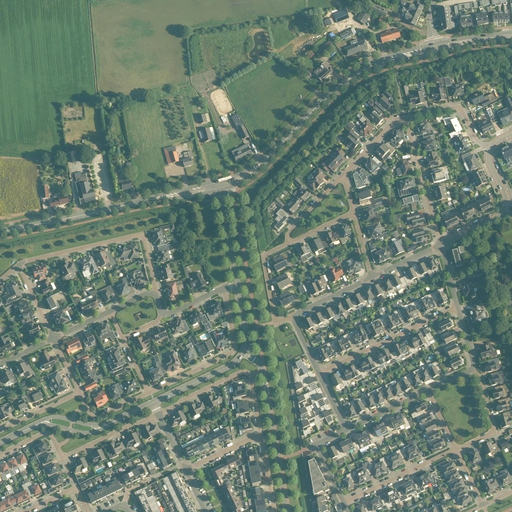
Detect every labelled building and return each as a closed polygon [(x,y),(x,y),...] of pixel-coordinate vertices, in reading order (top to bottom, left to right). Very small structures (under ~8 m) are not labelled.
[(404,8),(406,9),(413,12),(412,14),(419,17),(424,8),(423,7),(424,3),(419,1),(417,5),(416,4),(415,6),(411,4),(410,6),(409,5),(402,2),(402,0),(401,3),(403,8),(404,8)] [(385,17),(388,11),(373,5),(371,10),(385,17)] [(440,8),(441,16),(450,15),(449,7),(440,8)] [(413,12),(406,9),(405,12),(407,13),(405,18),(404,19),(406,19),(405,21),(408,22),(408,23),(415,26),(419,17),(412,14),(413,12)] [(346,10),(334,15),(337,23),(350,18),(346,10)] [(363,11),(357,19),(364,24),(370,16),(363,11)] [(486,11),(480,13),(483,24),(489,23),(486,11)] [(480,14),(473,15),(474,21),(476,20),(478,26),(483,24),(480,13),(480,14)] [(451,22),(450,15),(441,16),(442,23),(451,22)] [(323,24),(327,30),(334,25),(331,20),(323,24)] [(451,22),(442,23),(443,31),(452,30),(451,25),(455,25),(454,22),(451,22)] [(380,36),(382,43),(401,37),(398,30),(391,32),(391,31),(385,33),(385,34),(380,36)] [(352,46),(344,49),(347,56),(367,48),(364,41),(359,43),(357,40),(350,42),(352,46)] [(328,41),(316,51),(320,56),(332,46),(328,41)] [(333,72),(325,62),(319,67),(322,70),(316,75),(322,82),(333,72)] [(415,93),(415,94),(415,96),(410,97),(411,103),(417,102),(417,104),(425,103),(423,97),(428,96),(426,88),(425,82),(421,83),(422,89),(422,92),(415,93)] [(297,84),(286,96),(293,102),(304,90),(297,84)] [(466,94),(464,86),(463,84),(451,87),(453,97),(460,95),(461,96),(464,95),(466,94)] [(438,99),(438,100),(438,101),(445,100),(443,89),(436,90),(436,93),(432,94),(433,100),(438,99)] [(378,100),(375,103),(377,105),(383,111),(385,109),(385,110),(387,111),(387,110),(393,105),(391,103),(393,101),(392,100),(392,99),(390,98),(392,96),(386,91),(383,94),(385,96),(384,97),(380,102),(378,100)] [(472,99),(471,100),(472,104),(473,103),(474,105),(481,102),(482,103),(481,104),(483,107),(490,104),(490,103),(491,103),(496,100),(493,94),(486,97),(484,98),(481,92),(471,97),(472,99)] [(238,99),(233,102),(238,112),(243,110),(238,99)] [(281,101),(273,110),(279,116),(287,107),(281,101)] [(383,119),(380,116),(383,114),(383,113),(376,107),(371,111),(373,113),(370,117),(378,125),(383,119)] [(491,108),(486,110),(491,120),(493,125),(498,122),(495,118),(491,108)] [(508,123),(507,122),(511,120),(511,116),(509,111),(499,116),(503,126),(508,123)] [(201,124),(204,123),(210,121),(208,114),(199,116),(201,124)] [(239,117),(232,120),(237,129),(239,128),(243,136),(244,139),(249,137),(249,136),(244,126),(239,117)] [(371,125),(371,124),(363,117),(360,120),(364,124),(361,127),(361,126),(360,126),(357,128),(358,129),(358,130),(365,137),(374,128),(371,125)] [(450,117),(443,119),(444,120),(444,122),(445,122),(446,125),(452,124),(456,131),(449,134),(450,135),(451,138),(451,139),(461,134),(460,131),(462,130),(456,119),(455,120),(454,118),(450,118),(450,117)] [(257,137),(270,130),(267,124),(266,124),(267,124),(262,127),(260,124),(254,127),(250,119),(245,122),(244,121),(244,122),(250,132),(253,130),(257,137)] [(490,120),(480,124),(484,133),(494,129),(490,120)] [(429,130),(427,123),(422,124),(421,123),(418,124),(418,125),(417,125),(418,129),(419,129),(420,132),(419,132),(420,136),(423,135),(424,138),(431,136),(434,135),(433,129),(429,130)] [(212,128),(206,129),(202,130),(203,131),(199,132),(201,139),(205,138),(206,142),(215,139),(212,128)] [(405,140),(403,130),(402,129),(402,130),(401,130),(400,130),(398,132),(397,131),(394,133),(393,133),(390,136),(391,137),(389,139),(391,142),(397,148),(400,145),(398,143),(401,139),(404,141),(405,140)] [(352,131),(348,135),(348,136),(349,137),(348,138),(345,141),(348,144),(348,145),(348,146),(349,147),(350,147),(351,147),(354,149),(359,143),(358,142),(360,139),(359,137),(352,131)] [(470,149),(465,138),(463,138),(461,135),(455,138),(456,142),(458,145),(457,145),(457,146),(458,150),(459,150),(460,150),(461,153),(470,149)] [(424,138),(425,143),(422,144),(423,147),(422,147),(423,151),(424,151),(424,152),(428,151),(428,152),(431,151),(431,150),(436,149),(434,140),(433,141),(431,136),(424,138)] [(241,151),(234,155),(235,157),(237,161),(252,154),(250,149),(249,147),(247,144),(240,148),(241,151)] [(375,152),(376,152),(376,153),(384,160),(386,158),(385,156),(387,153),(390,156),(395,150),(389,144),(386,147),(384,144),(379,149),(379,148),(375,152)] [(77,152),(76,152),(75,145),(66,147),(67,154),(71,153),(73,163),(79,162),(77,152)] [(164,149),(167,160),(168,165),(179,162),(175,146),(164,149)] [(509,164),(511,162),(511,161),(511,160),(511,147),(511,148),(510,146),(509,146),(508,146),(509,147),(508,147),(507,147),(506,148),(506,147),(501,149),(501,150),(505,160),(506,159),(509,164)] [(344,153),(339,148),(333,154),(335,156),(332,159),(340,166),(343,163),(345,162),(345,161),(345,160),(341,156),(344,153)] [(189,159),(185,160),(183,161),(185,168),(193,165),(192,159),(193,158),(191,151),(186,152),(187,156),(188,156),(189,159)] [(429,159),(426,160),(429,168),(432,167),(433,167),(434,167),(435,166),(439,165),(438,161),(439,161),(439,160),(439,158),(438,157),(437,158),(435,152),(428,154),(429,159)] [(476,161),(475,159),(476,158),(475,158),(474,155),(472,156),(470,152),(461,156),(465,164),(467,163),(470,171),(479,167),(477,161),(476,161)] [(371,159),(369,161),(368,161),(364,164),(366,166),(365,166),(366,167),(367,167),(367,168),(373,174),(377,170),(375,168),(377,166),(378,166),(381,163),(375,157),(372,160),(371,159)] [(146,164),(143,165),(144,170),(143,170),(145,176),(159,172),(158,166),(157,167),(155,161),(152,162),(151,159),(145,161),(146,164)] [(340,166),(332,159),(329,162),(327,160),(321,166),(327,172),(330,168),(334,172),(335,171),(335,172),(337,170),(337,169),(340,166)] [(403,176),(411,173),(410,169),(409,167),(409,166),(408,162),(406,162),(405,159),(400,161),(400,164),(401,168),(397,169),(397,170),(398,176),(399,176),(403,175),(403,176)] [(448,173),(447,166),(432,170),(432,171),(434,174),(431,175),(432,175),(434,183),(446,180),(444,174),(448,173)] [(310,181),(307,184),(314,191),(317,188),(318,189),(319,187),(319,188),(320,188),(321,188),(321,187),(322,187),(322,186),(322,185),(321,185),(324,182),(321,180),(325,175),(319,169),(313,175),(314,176),(314,178),(311,181),(310,181)] [(366,186),(363,182),(367,178),(367,179),(370,176),(363,169),(360,172),(361,173),(359,176),(358,173),(353,176),(355,180),(354,181),(355,182),(357,189),(366,186)] [(471,174),(469,175),(470,178),(471,180),(474,179),(475,182),(484,177),(482,172),(479,173),(478,171),(471,174)] [(487,183),(484,177),(475,182),(477,185),(475,186),(477,191),(479,190),(485,187),(484,184),(487,183)] [(304,185),(296,178),(293,181),(301,188),(304,185)] [(79,182),(75,183),(79,200),(80,205),(85,204),(96,202),(94,197),(90,179),(84,181),(79,182)] [(409,180),(409,181),(400,183),(402,189),(402,190),(399,191),(400,197),(406,195),(408,194),(408,195),(414,193),(413,190),(412,190),(411,188),(415,187),(414,182),(414,179),(409,180)] [(126,180),(118,182),(117,182),(118,187),(121,186),(122,190),(130,188),(129,181),(127,182),(126,180)] [(435,190),(436,195),(446,193),(445,190),(447,189),(446,183),(437,186),(438,189),(435,190)] [(303,200),(304,202),(305,202),(306,202),(308,200),(311,196),(305,191),(304,190),(300,194),(298,192),(297,191),(293,195),(298,199),(301,202),(303,200)] [(368,199),(370,198),(372,198),(370,191),(366,192),(366,191),(361,192),(361,194),(358,194),(359,195),(359,194),(360,197),(359,197),(359,196),(360,200),(361,205),(369,202),(368,199)] [(442,203),(449,201),(446,193),(436,195),(438,201),(441,200),(442,203)] [(50,207),(53,207),(60,205),(69,203),(67,198),(67,196),(58,197),(57,195),(53,196),(54,201),(49,202),(50,207)] [(418,202),(417,196),(401,200),(402,206),(411,204),(412,208),(413,211),(418,209),(416,202),(418,202)] [(496,202),(493,196),(488,198),(488,196),(485,197),(486,199),(483,200),(488,209),(493,207),(492,204),(496,202)] [(274,202),(277,204),(281,209),(284,205),(280,201),(277,198),(274,202)] [(298,199),(295,201),(294,200),(292,203),(291,202),(286,207),(294,215),(299,209),(298,208),(300,206),(299,205),(301,202),(298,199)] [(480,199),(474,202),(477,210),(481,208),(482,212),(488,209),(483,200),(481,201),(480,199)] [(469,207),(466,208),(471,218),(476,215),(474,211),(477,210),(474,202),(468,205),(469,207)] [(367,221),(375,219),(379,218),(377,212),(373,213),(372,210),(376,209),(376,208),(379,207),(378,204),(367,207),(368,210),(364,211),(365,215),(366,217),(365,217),(366,218),(367,221)] [(465,220),(471,218),(466,208),(458,212),(460,218),(463,217),(465,220)] [(275,227),(278,230),(278,231),(285,224),(283,223),(290,216),(281,209),(276,214),(279,217),(276,220),(279,223),(274,227),(275,227)] [(452,215),(449,217),(453,226),(459,223),(457,220),(460,218),(458,212),(457,210),(451,213),(452,215)] [(423,215),(419,216),(418,213),(407,216),(408,222),(412,221),(414,226),(425,223),(423,215)] [(448,228),(453,226),(449,217),(446,218),(445,216),(440,219),(442,227),(446,225),(448,228)] [(370,227),(367,227),(368,231),(369,230),(370,234),(371,238),(381,235),(380,232),(379,232),(378,229),(379,229),(378,224),(373,225),(374,226),(370,227)] [(342,235),(339,237),(343,245),(346,243),(346,242),(348,241),(346,238),(351,235),(349,231),(350,231),(350,230),(349,226),(347,227),(347,226),(339,229),(342,235)] [(428,231),(423,233),(423,230),(423,229),(412,232),(414,238),(417,238),(418,243),(430,239),(428,231)] [(152,232),(153,237),(154,243),(156,243),(157,247),(164,245),(162,235),(163,235),(164,234),(164,233),(164,232),(163,232),(162,231),(161,231),(161,230),(152,232)] [(336,233),(333,234),(332,233),(325,236),(331,249),(335,247),(333,243),(336,242),(339,240),(336,233)] [(393,244),(390,245),(394,254),(395,256),(404,252),(402,247),(401,247),(400,246),(401,245),(399,241),(397,237),(395,238),(391,240),(393,244)] [(324,248),(320,239),(314,241),(315,242),(311,244),(315,253),(320,250),(322,253),(329,250),(327,246),(324,248)] [(159,258),(160,262),(162,262),(162,263),(165,262),(165,261),(167,261),(168,261),(170,260),(168,251),(179,249),(178,242),(173,243),(174,244),(158,248),(159,252),(158,253),(158,257),(159,257),(159,258)] [(475,251),(473,244),(458,248),(459,251),(458,251),(459,255),(475,251)] [(131,247),(122,249),(118,250),(120,258),(129,256),(130,260),(139,258),(136,245),(130,246),(131,247)] [(308,259),(314,256),(309,246),(309,247),(306,248),(305,246),(304,247),(304,246),(302,247),(301,246),(302,248),(298,250),(301,257),(306,255),(308,260),(308,259)] [(376,249),(371,251),(374,263),(378,261),(380,263),(383,261),(384,262),(386,261),(386,260),(390,258),(386,249),(378,253),(376,249)] [(457,250),(452,251),(457,267),(462,265),(459,255),(458,251),(457,250)] [(104,252),(101,254),(95,256),(100,267),(105,264),(107,265),(108,268),(110,267),(111,267),(111,266),(115,264),(110,253),(106,255),(104,252)] [(281,269),(285,267),(289,265),(287,261),(286,261),(283,256),(280,258),(274,261),(276,266),(274,267),(277,272),(282,270),(281,269)] [(348,276),(354,273),(355,274),(361,271),(357,264),(360,262),(359,256),(352,260),(353,262),(345,267),(346,269),(345,270),(348,276)] [(88,257),(82,260),(77,262),(82,273),(90,269),(92,275),(99,272),(92,257),(88,259),(88,257)] [(430,267),(426,269),(428,273),(429,276),(435,273),(434,270),(438,268),(437,266),(436,262),(435,262),(433,259),(431,260),(431,259),(427,261),(430,267)] [(67,262),(63,263),(63,264),(59,266),(60,269),(61,269),(63,274),(62,274),(65,278),(66,279),(67,280),(68,279),(69,278),(69,276),(73,274),(72,273),(77,271),(73,263),(68,265),(67,262)] [(420,270),(415,272),(414,272),(417,278),(418,281),(425,277),(424,275),(428,273),(426,269),(423,263),(419,265),(420,265),(418,266),(420,270)] [(164,270),(161,271),(162,275),(162,274),(163,277),(162,277),(163,281),(172,279),(172,278),(173,278),(173,277),(173,275),(172,274),(171,270),(170,265),(163,266),(164,270)] [(46,271),(46,270),(45,266),(43,267),(41,267),(40,267),(39,267),(38,267),(38,268),(33,269),(35,278),(37,277),(39,282),(46,278),(44,275),(44,272),(46,271)] [(328,273),(333,283),(340,279),(339,276),(340,275),(343,274),(341,268),(336,270),(336,269),(335,269),(334,268),(333,267),(331,267),(329,268),(328,269),(328,271),(329,272),(328,273)] [(417,278),(414,272),(415,272),(412,268),(409,270),(407,271),(409,275),(404,277),(408,286),(414,283),(413,280),(417,278)] [(138,287),(140,286),(145,284),(144,282),(145,282),(144,280),(144,279),(141,274),(136,276),(134,272),(128,275),(128,276),(127,276),(131,286),(133,286),(133,287),(138,285),(138,287)] [(198,289),(206,285),(202,277),(200,273),(196,275),(196,276),(193,277),(193,278),(188,280),(192,288),(195,287),(195,286),(197,285),(198,289)] [(285,287),(288,285),(292,283),(290,279),(289,279),(286,274),(277,279),(279,284),(277,285),(280,290),(285,288),(285,287)] [(392,279),(394,284),(396,288),(398,291),(399,292),(402,289),(402,288),(408,286),(404,277),(399,280),(397,275),(393,277),(393,278),(392,279)] [(317,279),(314,280),(315,283),(316,286),(320,292),(321,292),(322,292),(323,291),(325,290),(323,286),(326,284),(327,284),(326,282),(323,276),(320,277),(319,278),(317,279)] [(126,278),(122,280),(123,282),(122,282),(122,283),(122,285),(120,286),(119,286),(117,286),(116,288),(117,290),(119,290),(119,291),(120,294),(121,295),(122,295),(123,296),(125,295),(125,294),(129,292),(126,285),(129,284),(126,278)] [(466,296),(471,295),(471,297),(472,297),(472,298),(477,297),(475,292),(474,292),(473,288),(480,286),(478,278),(467,281),(467,283),(462,284),(463,287),(463,290),(464,290),(466,296)] [(49,284),(47,279),(41,282),(43,287),(41,288),(44,295),(53,290),(50,284),(49,284)] [(308,283),(305,285),(307,290),(308,291),(308,292),(309,293),(309,292),(312,291),(314,295),(316,294),(317,294),(319,294),(319,293),(320,292),(316,286),(315,283),(314,280),(310,282),(308,283)] [(392,293),(393,294),(398,291),(396,288),(394,284),(391,285),(388,280),(387,281),(382,282),(384,287),(387,292),(389,295),(392,293)] [(6,285),(10,294),(3,298),(6,305),(22,297),(15,281),(6,285)] [(175,283),(166,285),(167,289),(168,293),(167,294),(167,295),(167,296),(167,298),(168,299),(168,300),(176,298),(178,298),(176,291),(183,287),(182,282),(175,283)] [(387,292),(384,287),(380,289),(378,284),(374,287),(373,288),(375,293),(377,297),(379,300),(378,298),(381,296),(383,298),(389,295),(387,292)] [(104,293),(101,295),(105,303),(112,300),(109,294),(113,292),(111,286),(103,290),(104,293)] [(363,291),(365,296),(368,301),(369,304),(370,304),(373,303),(379,300),(377,297),(375,293),(372,295),(370,291),(369,289),(368,290),(367,290),(363,291)] [(91,300),(87,302),(91,311),(96,309),(96,308),(98,306),(98,305),(102,303),(96,290),(90,293),(93,299),(91,300)] [(438,291),(433,293),(436,300),(439,299),(441,305),(444,304),(447,303),(446,302),(447,302),(446,300),(447,299),(445,294),(444,295),(443,292),(439,294),(438,291)] [(47,300),(46,301),(48,304),(49,304),(50,307),(52,310),(53,310),(54,311),(59,308),(58,304),(56,301),(61,299),(60,297),(63,295),(61,292),(50,297),(51,298),(46,300),(47,300)] [(290,292),(283,295),(280,297),(282,302),(281,303),(283,308),(288,305),(295,301),(293,297),(292,297),(290,292)] [(365,296),(361,298),(359,293),(355,296),(354,297),(355,301),(358,306),(359,309),(360,309),(358,306),(362,304),(364,307),(369,304),(368,301),(365,296)] [(429,299),(426,301),(430,310),(431,311),(432,310),(434,309),(436,308),(435,308),(436,307),(434,303),(433,302),(436,300),(433,293),(428,296),(429,299)] [(91,311),(87,302),(84,304),(83,303),(81,304),(78,298),(73,301),(79,314),(83,312),(84,313),(87,312),(87,313),(91,311)] [(358,306),(355,301),(351,303),(349,298),(345,301),(343,302),(346,307),(348,311),(350,314),(348,311),(352,309),(354,312),(359,309),(358,306)] [(417,301),(416,302),(419,309),(422,307),(423,309),(425,313),(427,313),(430,311),(430,310),(426,301),(422,302),(421,300),(421,299),(417,301)] [(21,314),(30,309),(27,303),(25,304),(23,300),(13,305),(16,312),(19,310),(21,314)] [(216,305),(210,307),(208,308),(211,312),(207,314),(210,321),(215,319),(214,316),(216,315),(216,314),(222,311),(219,306),(220,305),(218,302),(215,304),(216,305)] [(416,310),(419,309),(416,302),(411,304),(407,305),(409,309),(413,318),(414,318),(415,318),(418,317),(417,316),(419,315),(416,310)] [(479,302),(472,305),(473,309),(470,309),(471,312),(470,312),(471,314),(470,314),(471,318),(472,318),(472,320),(471,320),(472,320),(473,324),(474,323),(474,325),(481,323),(480,322),(481,322),(481,321),(487,320),(486,318),(485,319),(483,312),(484,312),(484,311),(482,311),(479,302)] [(348,311),(346,307),(343,309),(340,303),(339,304),(338,304),(334,305),(336,310),(339,315),(340,318),(339,315),(342,314),(344,317),(350,314),(348,311)] [(63,324),(67,322),(69,321),(67,316),(65,312),(69,310),(67,306),(60,309),(55,312),(54,312),(56,315),(53,317),(56,321),(55,322),(55,323),(56,324),(57,324),(58,325),(62,323),(63,324)] [(413,319),(413,318),(409,309),(405,311),(403,306),(402,306),(398,308),(399,310),(402,317),(405,315),(408,321),(410,320),(410,321),(413,319)] [(324,311),(326,315),(329,320),(330,323),(329,320),(333,318),(334,321),(340,318),(339,315),(336,310),(332,312),(330,307),(326,310),(324,311)] [(22,325),(29,322),(33,320),(31,317),(33,316),(30,309),(21,314),(23,317),(19,318),(22,325)] [(399,318),(402,317),(399,310),(394,312),(395,315),(392,317),(396,326),(397,326),(398,326),(398,327),(401,325),(400,324),(402,324),(399,318)] [(203,325),(208,322),(205,315),(201,317),(199,312),(196,314),(195,313),(195,314),(194,314),(193,314),(193,315),(188,318),(192,325),(199,322),(199,323),(201,322),(203,325)] [(324,326),(330,323),(329,320),(326,315),(322,317),(320,312),(316,315),(314,316),(316,320),(319,325),(320,328),(324,326)] [(387,316),(382,318),(385,325),(388,324),(391,329),(392,330),(396,327),(396,326),(392,317),(388,319),(387,316)] [(313,328),(314,331),(320,328),(319,325),(316,320),(311,322),(309,317),(306,320),(304,321),(306,325),(305,325),(307,329),(308,328),(308,330),(313,328)] [(377,320),(374,322),(375,325),(380,334),(381,334),(381,335),(384,333),(383,332),(385,332),(383,328),(383,326),(385,325),(382,318),(377,320)] [(443,323),(437,326),(439,329),(441,328),(443,331),(454,326),(453,325),(454,325),(452,320),(451,321),(451,320),(447,322),(446,321),(444,322),(445,323),(443,323)] [(174,335),(174,334),(181,331),(182,334),(189,330),(185,322),(182,324),(181,321),(178,323),(178,321),(172,324),(173,325),(170,326),(171,329),(171,330),(172,332),(173,332),(174,335)] [(31,337),(32,337),(33,338),(34,337),(35,336),(35,335),(34,334),(40,331),(37,324),(35,325),(34,322),(26,326),(31,337)] [(96,329),(100,337),(102,341),(110,337),(111,340),(116,338),(112,331),(110,332),(106,324),(103,326),(102,325),(99,327),(99,328),(96,329)] [(358,333),(363,343),(363,342),(364,343),(367,342),(366,341),(368,340),(366,334),(369,333),(365,326),(364,324),(359,326),(362,332),(358,333)] [(370,324),(365,326),(369,333),(371,332),(374,337),(375,337),(375,338),(380,336),(379,335),(380,334),(375,325),(372,327),(370,324)] [(163,328),(160,329),(152,333),(154,336),(151,337),(154,343),(167,337),(163,328)] [(215,330),(212,331),(211,329),(207,331),(215,347),(216,346),(217,348),(220,347),(221,348),(222,348),(224,347),(225,346),(224,345),(228,343),(226,340),(227,340),(226,339),(224,334),(223,335),(222,333),(221,332),(219,333),(219,334),(220,336),(218,337),(215,330)] [(454,332),(450,334),(449,331),(440,336),(443,342),(445,341),(446,344),(457,339),(457,338),(457,337),(456,334),(455,335),(454,332)] [(83,340),(82,340),(86,348),(89,347),(90,347),(90,348),(97,345),(94,338),(93,336),(92,336),(90,332),(85,335),(86,338),(83,340)] [(363,343),(358,333),(355,335),(353,332),(348,334),(352,341),(355,340),(357,345),(359,344),(359,345),(362,344),(362,343),(363,342),(363,343)] [(427,338),(428,341),(434,338),(431,332),(425,335),(427,338)] [(342,341),(341,341),(346,351),(346,350),(347,350),(347,351),(350,350),(350,349),(351,348),(349,342),(352,341),(348,334),(343,337),(345,340),(342,341)] [(417,337),(416,337),(421,346),(424,345),(425,348),(430,345),(428,341),(427,338),(424,340),(422,334),(419,335),(419,334),(416,336),(417,337)] [(0,338),(0,342),(0,343),(1,344),(1,345),(0,344),(0,350),(1,353),(12,348),(8,341),(10,341),(11,340),(8,335),(4,337),(4,336),(0,338)] [(150,343),(147,337),(144,339),(143,340),(142,338),(134,341),(139,352),(147,349),(145,346),(150,343)] [(411,340),(413,345),(410,346),(414,353),(419,351),(417,348),(421,346),(416,337),(415,338),(415,337),(412,338),(412,339),(411,340)] [(76,339),(66,343),(68,346),(65,347),(68,354),(71,352),(70,351),(76,348),(77,349),(81,348),(76,339)] [(338,343),(337,340),(332,342),(335,349),(338,348),(340,353),(343,352),(343,353),(346,352),(345,351),(346,351),(341,341),(338,343)] [(205,345),(199,348),(203,357),(210,354),(209,352),(214,350),(209,341),(205,343),(205,345)] [(332,351),(335,349),(332,342),(327,345),(328,348),(325,349),(329,359),(330,358),(331,359),(333,358),(333,357),(335,356),(332,351)] [(399,345),(404,354),(407,353),(409,356),(414,353),(410,346),(407,348),(405,343),(403,343),(403,342),(400,344),(400,345),(399,345)] [(182,356),(183,357),(184,359),(187,364),(195,360),(192,353),(195,352),(198,356),(191,343),(191,344),(186,346),(188,349),(185,351),(186,353),(182,355),(182,356)] [(393,355),(397,362),(402,359),(400,356),(404,354),(399,345),(398,344),(396,346),(396,347),(394,348),(396,353),(393,355)] [(458,345),(454,347),(452,344),(443,348),(446,354),(448,353),(450,356),(461,351),(460,350),(461,350),(460,347),(459,347),(458,345)] [(496,351),(493,352),(491,345),(481,347),(482,351),(480,351),(482,360),(487,358),(487,357),(492,356),(492,357),(497,356),(496,351)] [(114,351),(112,347),(103,352),(106,359),(110,357),(112,361),(108,362),(108,363),(120,357),(118,354),(119,353),(119,352),(118,350),(117,349),(114,351)] [(329,360),(329,359),(325,349),(321,351),(320,348),(315,350),(318,357),(320,355),(322,358),(324,361),(326,360),(326,361),(329,360)] [(383,353),(382,353),(387,363),(387,362),(390,361),(392,364),(397,362),(393,355),(391,356),(388,350),(386,352),(385,351),(383,352),(383,353)] [(175,367),(178,366),(179,364),(174,352),(168,355),(171,361),(170,363),(164,366),(167,371),(171,369),(173,372),(177,370),(175,367)] [(41,370),(42,371),(56,365),(52,357),(49,359),(48,357),(49,357),(47,353),(41,356),(44,361),(42,362),(43,365),(41,366),(40,368),(41,370)] [(377,356),(379,361),(377,363),(380,370),(385,367),(383,364),(387,363),(382,353),(381,354),(381,353),(378,354),(379,355),(377,356)] [(80,363),(88,359),(89,359),(87,355),(80,358),(82,362),(80,363)] [(149,373),(153,381),(163,376),(162,373),(165,371),(157,355),(156,356),(153,357),(157,365),(156,365),(158,369),(155,370),(154,368),(153,368),(152,368),(150,369),(149,370),(149,371),(150,373),(149,373)] [(461,357),(458,359),(457,359),(456,356),(447,361),(449,366),(452,366),(453,369),(454,369),(458,367),(464,364),(463,363),(464,362),(463,359),(462,360),(461,357)] [(82,367),(78,368),(82,375),(90,371),(89,368),(91,366),(90,363),(94,361),(92,357),(88,359),(82,362),(80,363),(82,367)] [(121,360),(120,357),(108,363),(112,361),(114,365),(111,366),(111,367),(114,373),(120,370),(123,369),(121,366),(122,365),(125,364),(124,364),(125,363),(124,361),(123,360),(122,360),(121,360)] [(498,365),(497,362),(499,361),(498,358),(488,361),(488,364),(485,365),(486,368),(487,372),(497,370),(497,369),(500,368),(499,365),(498,365)] [(366,361),(370,371),(370,370),(373,369),(375,372),(380,370),(377,363),(374,364),(371,359),(369,360),(368,359),(366,360),(366,361)] [(297,365),(294,366),(297,371),(301,368),(304,375),(301,376),(302,379),(309,376),(308,373),(310,372),(305,361),(302,362),(302,361),(296,363),(297,365)] [(360,364),(363,369),(360,371),(363,378),(368,375),(367,372),(370,371),(366,361),(365,361),(365,362),(364,361),(361,362),(362,363),(360,364)] [(429,369),(431,373),(434,379),(438,377),(437,376),(439,375),(437,372),(442,369),(438,361),(432,364),(433,367),(429,369)] [(26,367),(24,363),(16,367),(18,371),(17,371),(18,372),(20,375),(26,372),(28,377),(34,374),(30,365),(26,367)] [(428,374),(431,373),(429,369),(428,365),(422,368),(423,372),(420,373),(422,377),(424,382),(426,381),(426,382),(431,380),(428,374)] [(300,377),(297,371),(294,366),(292,367),(295,383),(296,385),(295,386),(298,391),(303,388),(302,385),(303,385),(302,383),(310,379),(309,376),(302,379),(301,376),(300,377)] [(349,369),(353,379),(357,377),(358,380),(363,378),(360,371),(357,372),(354,367),(352,368),(352,367),(349,368),(349,369)] [(85,382),(89,381),(90,385),(103,379),(101,375),(96,377),(95,373),(96,373),(94,369),(90,371),(82,375),(85,382)] [(346,377),(343,379),(346,386),(351,383),(355,382),(353,379),(349,369),(349,370),(348,370),(347,369),(345,370),(345,371),(343,372),(345,375),(346,377)] [(414,376),(411,377),(414,383),(415,387),(417,386),(422,385),(419,379),(422,377),(420,373),(419,370),(413,372),(414,376)] [(8,371),(1,374),(3,377),(2,378),(5,384),(13,380),(14,383),(17,382),(14,375),(11,376),(8,371)] [(503,375),(502,371),(491,374),(492,377),(489,378),(490,381),(489,381),(490,385),(491,385),(500,383),(503,382),(502,378),(501,375),(503,375)] [(68,389),(65,384),(63,379),(61,380),(57,372),(48,376),(50,380),(51,380),(55,389),(54,389),(56,394),(68,389)] [(346,386),(343,379),(340,380),(337,375),(335,376),(335,375),(332,376),(332,377),(333,380),(332,380),(334,385),(335,385),(336,387),(340,385),(341,388),(346,386)] [(411,389),(409,385),(414,383),(411,377),(410,375),(404,377),(400,379),(401,382),(403,386),(406,392),(410,390),(409,390),(411,389)] [(309,393),(308,393),(310,396),(317,393),(316,390),(318,389),(313,377),(310,379),(302,383),(303,385),(304,387),(309,385),(312,391),(309,393)] [(396,396),(398,395),(403,394),(400,388),(403,386),(401,382),(400,379),(394,381),(395,385),(392,386),(392,387),(394,391),(396,396)] [(133,380),(129,382),(123,385),(127,393),(137,388),(133,380)] [(97,386),(95,382),(84,388),(86,391),(89,390),(97,386)] [(233,387),(233,392),(235,392),(244,390),(243,385),(238,386),(237,383),(236,384),(235,382),(231,384),(232,386),(233,387)] [(392,387),(392,386),(391,383),(385,386),(386,389),(383,391),(385,395),(388,400),(389,399),(390,400),(394,398),(391,392),(394,391),(392,387)] [(119,395),(122,393),(118,384),(109,388),(109,389),(108,390),(109,390),(110,393),(109,394),(111,398),(112,398),(113,399),(114,399),(114,400),(117,399),(116,398),(119,396),(119,395)] [(506,385),(495,388),(496,390),(493,391),(494,395),(493,395),(494,398),(495,398),(495,399),(504,396),(507,395),(506,391),(505,392),(505,388),(506,388),(506,385)] [(382,396),(385,395),(383,391),(382,387),(376,390),(378,394),(374,395),(376,399),(379,404),(380,403),(381,404),(385,402),(382,396)] [(35,403),(37,402),(43,399),(40,392),(39,393),(38,391),(32,393),(30,390),(26,392),(32,403),(35,402),(35,403)] [(244,390),(235,392),(233,392),(234,395),(233,395),(233,396),(233,397),(233,398),(233,401),(242,399),(240,400),(240,397),(244,396),(245,396),(245,395),(244,390)] [(98,397),(93,400),(97,408),(99,407),(100,407),(103,406),(102,406),(103,405),(105,404),(105,403),(108,401),(103,391),(96,394),(98,397)] [(365,400),(368,405),(370,409),(371,408),(372,408),(376,407),(373,401),(376,399),(374,395),(373,392),(367,394),(369,398),(366,399),(365,400)] [(300,410),(300,411),(306,408),(304,403),(307,402),(306,400),(310,398),(311,399),(318,396),(318,395),(317,393),(310,396),(308,393),(297,398),(300,403),(299,404),(299,405),(300,410)] [(320,408),(313,411),(314,414),(325,409),(324,406),(326,405),(321,394),(318,395),(318,396),(311,399),(310,399),(312,404),(317,401),(320,408)] [(206,399),(205,399),(210,409),(217,405),(216,405),(222,402),(219,395),(213,398),(212,396),(209,397),(209,396),(206,398),(206,399)] [(20,411),(21,411),(27,408),(26,406),(29,404),(25,396),(21,397),(22,400),(15,403),(17,408),(18,407),(20,411)] [(365,411),(364,407),(368,405),(365,400),(366,399),(364,397),(358,400),(359,402),(355,404),(357,408),(360,414),(364,412),(365,411)] [(496,405),(497,408),(498,412),(498,411),(498,412),(508,409),(511,408),(510,405),(509,405),(508,402),(510,401),(509,398),(499,401),(499,404),(496,405)] [(236,409),(238,409),(247,407),(246,402),(241,403),(240,400),(242,400),(242,399),(233,401),(231,401),(232,405),(235,404),(236,409)] [(348,403),(345,405),(346,409),(351,418),(352,417),(353,417),(357,416),(354,410),(357,408),(355,404),(354,401),(348,403)] [(188,408),(193,417),(200,414),(199,413),(205,410),(202,403),(196,406),(195,404),(188,408)] [(416,417),(416,418),(423,414),(421,411),(427,409),(427,408),(428,408),(426,403),(425,404),(424,403),(422,404),(418,405),(418,406),(415,408),(417,411),(411,415),(413,419),(416,417)] [(0,415),(2,420),(8,417),(7,414),(8,413),(12,411),(10,406),(4,408),(4,407),(0,409),(0,415)] [(300,411),(300,410),(300,411),(302,415),(300,416),(301,417),(302,423),(302,422),(302,423),(308,420),(307,416),(309,415),(308,412),(313,410),(310,406),(306,408),(300,411)] [(248,413),(248,412),(247,407),(238,409),(239,412),(237,413),(237,414),(236,414),(236,418),(245,416),(243,416),(242,414),(248,413)] [(169,419),(173,426),(179,423),(179,424),(186,420),(181,411),(180,411),(180,410),(177,412),(177,413),(174,414),(175,416),(169,419)] [(318,415),(316,417),(315,417),(319,424),(321,422),(320,420),(325,418),(328,425),(334,422),(329,411),(326,412),(318,416),(318,415)] [(505,418),(500,419),(502,424),(500,424),(502,430),(507,428),(507,427),(510,426),(511,425),(511,418),(511,417),(511,411),(503,414),(505,418)] [(424,417),(423,414),(416,418),(418,422),(421,421),(423,424),(427,422),(427,423),(432,420),(432,419),(433,419),(431,414),(430,415),(430,414),(429,414),(424,417)] [(396,417),(395,417),(400,427),(403,425),(405,428),(410,426),(409,424),(408,421),(407,419),(404,420),(401,415),(396,417)] [(245,416),(236,418),(237,421),(237,422),(238,423),(241,422),(241,425),(250,424),(249,419),(249,418),(247,419),(243,419),(243,417),(245,416)] [(316,425),(319,424),(315,417),(308,420),(302,423),(304,428),(303,428),(303,430),(304,435),(305,436),(311,433),(309,429),(311,427),(310,425),(315,423),(316,425)] [(393,434),(401,430),(400,427),(395,417),(392,419),(390,420),(393,425),(390,427),(393,434)] [(422,430),(426,429),(427,433),(431,431),(436,428),(436,429),(436,428),(437,427),(435,423),(434,423),(433,423),(428,425),(427,423),(427,422),(423,424),(420,426),(422,430)] [(385,438),(393,434),(390,427),(387,428),(384,423),(385,423),(384,423),(379,425),(385,438)] [(246,434),(246,430),(251,429),(250,424),(241,425),(243,436),(246,434)] [(153,435),(159,432),(156,425),(150,428),(149,426),(142,430),(146,439),(153,436),(153,435)] [(376,434),(373,435),(376,442),(385,438),(379,425),(375,427),(373,428),(376,434)] [(225,428),(219,431),(224,441),(230,439),(229,437),(232,436),(231,434),(231,432),(230,433),(229,426),(225,428)] [(224,441),(219,431),(214,433),(219,444),(224,441)] [(365,431),(362,433),(366,443),(368,446),(376,442),(373,435),(370,436),(368,431),(365,432),(365,431)] [(430,438),(431,441),(435,439),(440,437),(438,431),(437,431),(432,434),(431,431),(427,433),(422,435),(424,440),(430,438)] [(140,442),(135,433),(134,434),(133,433),(130,434),(131,435),(128,436),(129,438),(123,441),(126,448),(132,445),(133,446),(140,442)] [(219,444),(214,433),(209,436),(214,446),(219,444)] [(359,442),(356,443),(360,450),(360,449),(362,449),(364,448),(368,446),(366,443),(362,433),(361,433),(362,434),(356,436),(356,437),(357,436),(359,442)] [(214,446),(209,436),(204,438),(209,448),(214,446)] [(209,448),(204,438),(199,440),(204,451),(209,448)] [(355,452),(360,450),(356,443),(353,444),(351,439),(349,440),(349,439),(345,441),(350,451),(353,449),(355,452)] [(431,441),(428,443),(430,447),(433,453),(440,450),(439,449),(442,447),(442,446),(444,445),(445,445),(443,443),(444,443),(443,440),(442,440),(442,439),(441,440),(437,442),(436,442),(435,439),(431,441)] [(204,451),(199,440),(194,443),(199,453),(204,451)] [(413,445),(410,447),(415,458),(416,457),(416,458),(420,456),(420,455),(418,451),(418,450),(421,449),(417,442),(417,440),(412,442),(413,445)] [(508,440),(499,444),(502,450),(511,446),(508,440)] [(40,445),(33,449),(36,456),(38,455),(40,458),(38,459),(50,454),(49,454),(48,454),(46,451),(47,450),(48,450),(46,447),(47,446),(46,443),(45,444),(44,443),(43,444),(41,441),(38,442),(40,445)] [(346,452),(350,451),(345,441),(345,442),(339,444),(340,445),(342,450),(339,451),(343,458),(344,461),(347,459),(346,456),(347,456),(346,452)] [(114,443),(107,446),(110,452),(108,453),(110,459),(117,456),(116,454),(119,452),(125,449),(121,442),(115,445),(114,443)] [(189,445),(194,456),(199,453),(194,443),(189,445)] [(486,450),(488,455),(491,453),(492,455),(501,451),(497,443),(492,445),(490,443),(489,443),(489,444),(488,444),(487,444),(487,443),(484,445),(484,446),(484,447),(483,447),(485,451),(486,450)] [(155,454),(156,454),(165,449),(164,447),(164,445),(163,445),(163,444),(154,449),(156,454),(155,454)] [(189,445),(184,448),(182,449),(186,457),(188,456),(189,458),(194,456),(189,445)] [(343,458),(339,451),(337,452),(334,447),(333,447),(333,446),(330,447),(330,448),(328,449),(328,450),(329,452),(330,456),(329,456),(330,460),(332,459),(334,462),(343,458)] [(409,446),(401,450),(404,457),(407,455),(407,456),(409,460),(409,461),(410,460),(410,461),(413,460),(414,459),(414,458),(415,458),(410,447),(409,446)] [(252,447),(246,450),(247,457),(256,456),(255,450),(253,451),(252,447)] [(166,449),(165,449),(156,454),(158,459),(167,454),(167,453),(167,452),(166,452),(165,450),(166,449)] [(470,456),(467,458),(473,469),(476,467),(474,463),(477,462),(477,461),(481,459),(479,455),(480,454),(478,452),(476,449),(471,452),(472,453),(469,454),(470,456)] [(92,465),(98,462),(105,459),(101,450),(94,453),(95,455),(89,458),(92,465)] [(401,458),(404,457),(401,450),(396,452),(397,455),(394,457),(398,466),(399,465),(399,466),(403,464),(404,463),(401,458)] [(17,458),(14,460),(19,469),(20,472),(23,477),(26,475),(24,471),(25,471),(22,464),(26,462),(22,453),(21,454),(20,453),(17,454),(17,456),(18,458),(17,458)] [(50,454),(38,459),(39,463),(42,462),(43,465),(45,469),(43,470),(55,465),(55,464),(53,465),(51,461),(53,461),(51,457),(52,457),(51,454),(50,454)] [(168,455),(167,454),(158,459),(161,463),(160,464),(170,459),(169,457),(168,455)] [(397,467),(397,466),(398,466),(394,457),(390,459),(388,455),(384,458),(387,465),(390,463),(392,468),(392,469),(393,468),(394,469),(397,467)] [(237,456),(231,459),(236,467),(241,465),(237,456)] [(8,463),(5,464),(10,473),(12,477),(16,475),(14,471),(19,469),(14,460),(13,458),(12,457),(9,459),(9,460),(10,462),(8,463)] [(75,473),(81,470),(81,471),(88,467),(83,458),(76,461),(77,463),(71,466),(75,473)] [(385,466),(387,465),(384,458),(380,460),(381,463),(377,465),(382,474),(382,473),(383,474),(387,472),(386,472),(387,471),(385,466)] [(160,464),(161,464),(164,470),(171,467),(170,465),(172,464),(172,463),(171,461),(171,462),(170,459),(160,464)] [(231,459),(226,461),(230,470),(236,467),(231,459)] [(315,495),(317,499),(327,494),(326,492),(330,490),(326,483),(325,484),(324,481),(325,480),(321,471),(318,472),(316,468),(319,467),(315,459),(309,462),(310,471),(311,471),(312,470),(314,474),(311,475),(314,496),(315,496),(315,495)] [(443,466),(446,473),(451,471),(456,468),(455,468),(456,467),(454,463),(453,464),(453,463),(450,464),(449,463),(448,463),(447,460),(439,464),(440,466),(443,466)] [(5,476),(10,473),(5,464),(5,462),(4,462),(3,461),(0,462),(0,474),(3,481),(7,479),(5,476)] [(230,470),(226,461),(222,463),(223,465),(219,467),(222,472),(225,471),(229,468),(230,470)] [(381,475),(381,474),(382,474),(377,465),(374,467),(372,463),(370,464),(369,461),(366,463),(371,473),(373,471),(376,476),(376,477),(377,476),(377,477),(381,475)] [(147,471),(143,463),(136,466),(137,468),(136,469),(141,478),(146,476),(145,474),(148,473),(147,471)] [(368,474),(371,473),(366,463),(362,465),(363,467),(359,469),(361,473),(365,482),(366,481),(366,482),(370,480),(371,479),(370,479),(368,474)] [(48,481),(60,475),(58,476),(56,472),(58,471),(56,468),(57,468),(56,465),(55,465),(43,470),(45,474),(47,473),(48,476),(50,480),(48,481)] [(211,471),(215,479),(220,476),(219,474),(222,472),(219,467),(211,471)] [(136,469),(132,471),(136,480),(141,478),(141,479),(141,478),(136,469)] [(497,473),(494,475),(495,478),(498,485),(501,483),(502,485),(503,486),(506,485),(509,484),(511,481),(511,480),(511,478),(511,476),(510,476),(508,473),(506,469),(500,473),(501,475),(499,476),(498,476),(497,473)] [(127,473),(126,473),(125,471),(118,475),(119,477),(123,485),(122,483),(124,482),(126,485),(131,483),(127,473)] [(127,474),(127,473),(131,483),(136,480),(132,471),(127,474)] [(364,483),(364,482),(365,482),(361,473),(357,475),(355,471),(351,474),(354,481),(357,479),(359,484),(359,485),(360,484),(360,485),(364,483)] [(446,473),(443,474),(445,479),(449,478),(450,481),(455,479),(460,477),(459,476),(460,476),(458,471),(458,472),(457,472),(457,471),(452,474),(451,471),(446,473)] [(164,478),(164,479),(166,484),(180,478),(180,477),(178,478),(176,473),(177,472),(164,478)] [(424,475),(424,476),(423,476),(428,485),(431,483),(433,486),(438,484),(435,479),(434,477),(432,479),(429,474),(429,473),(428,474),(428,473),(424,475)] [(351,482),(354,481),(351,474),(346,476),(347,479),(344,481),(345,483),(344,484),(345,484),(346,487),(347,487),(348,490),(349,490),(353,488),(354,487),(351,482)] [(60,476),(60,475),(48,481),(50,485),(52,483),(54,486),(52,487),(54,491),(63,487),(61,483),(63,482),(62,479),(62,478),(61,475),(60,476)] [(123,485),(119,477),(118,475),(118,477),(111,480),(111,481),(117,493),(117,492),(119,491),(121,491),(121,490),(122,490),(120,486),(123,485)] [(224,484),(220,476),(215,479),(219,487),(228,482),(224,484)] [(424,487),(428,485),(423,476),(422,476),(418,478),(419,478),(418,479),(420,484),(418,485),(421,492),(425,490),(424,487)] [(258,483),(260,482),(259,477),(251,478),(252,487),(259,486),(259,485),(258,483)] [(26,484),(32,496),(36,494),(37,496),(35,497),(36,497),(42,494),(38,485),(33,488),(30,482),(29,482),(27,478),(24,480),(26,484)] [(180,478),(166,484),(169,489),(182,483),(181,483),(178,478),(180,478)] [(498,485),(495,478),(489,481),(483,484),(486,490),(486,489),(488,493),(490,493),(491,493),(492,493),(493,491),(494,491),(493,489),(495,488),(499,486),(498,485)] [(453,487),(454,489),(459,487),(464,485),(463,484),(464,484),(462,480),(461,480),(456,482),(455,479),(450,481),(447,482),(449,487),(453,487)] [(112,494),(113,495),(114,494),(114,493),(116,492),(116,493),(117,493),(111,481),(106,483),(107,485),(112,494)] [(228,482),(219,487),(220,487),(222,492),(231,487),(234,486),(231,481),(229,482),(230,482),(228,482)] [(417,494),(421,492),(418,485),(415,487),(413,482),(413,481),(412,482),(411,481),(408,483),(407,484),(411,493),(415,491),(417,494)] [(182,483),(169,489),(171,495),(185,488),(183,489),(181,484),(182,483)] [(32,496),(26,484),(22,486),(25,492),(20,494),(24,503),(30,500),(30,499),(29,500),(28,498),(32,496)] [(412,496),(411,493),(407,484),(406,484),(402,486),(401,487),(404,492),(401,493),(404,500),(413,496),(412,496)] [(111,495),(112,494),(107,485),(102,488),(102,487),(107,497),(109,496),(111,495)] [(137,498),(152,491),(149,485),(134,492),(134,493),(136,492),(138,497),(137,498)] [(102,499),(103,499),(105,498),(104,498),(106,497),(107,497),(102,487),(102,488),(97,490),(102,499)] [(222,493),(224,497),(225,497),(233,493),(231,487),(222,492),(223,492),(222,493)] [(254,496),(263,495),(262,489),(260,490),(259,487),(253,488),(254,496)] [(454,489),(451,491),(453,495),(455,499),(458,498),(463,496),(464,495),(467,494),(468,493),(467,493),(468,492),(468,493),(466,488),(465,489),(465,488),(461,490),(460,490),(459,487),(454,489)] [(185,488),(171,495),(174,500),(187,494),(186,494),(184,489),(185,488)] [(400,502),(404,500),(401,493),(398,495),(396,490),(396,489),(395,490),(395,489),(391,491),(391,492),(390,492),(395,501),(398,499),(400,502)] [(8,492),(14,505),(19,503),(19,504),(18,505),(24,503),(20,494),(15,496),(12,490),(8,492)] [(101,500),(102,499),(97,490),(93,492),(92,492),(97,502),(97,501),(99,500),(99,501),(101,500)] [(152,491),(137,498),(138,498),(141,503),(139,503),(153,497),(151,492),(152,491)] [(3,502),(7,511),(13,508),(11,508),(10,507),(14,505),(8,492),(4,494),(7,500),(3,502)] [(97,502),(92,492),(92,493),(85,496),(87,502),(90,501),(92,504),(93,504),(95,503),(94,503),(97,502)] [(387,500),(384,501),(388,508),(392,506),(391,503),(395,501),(390,492),(389,492),(385,494),(384,495),(385,495),(387,500)] [(233,493),(225,497),(224,497),(226,502),(227,501),(227,502),(236,498),(233,493)] [(187,494),(174,500),(177,506),(190,499),(189,500),(186,495),(187,494)] [(327,494),(317,499),(315,500),(317,504),(325,501),(327,500),(324,496),(327,495),(327,494)] [(464,499),(463,496),(458,498),(455,499),(453,500),(454,503),(457,503),(457,504),(461,503),(462,506),(465,505),(465,506),(464,506),(465,506),(466,505),(469,504),(469,503),(472,502),(471,501),(472,501),(470,496),(469,497),(469,496),(464,499)] [(139,504),(141,503),(143,508),(142,509),(155,502),(153,497),(139,503),(139,504)] [(236,498),(227,502),(230,507),(241,502),(239,497),(236,498)] [(383,510),(388,508),(384,501),(382,503),(379,498),(379,497),(378,498),(378,497),(374,499),(375,499),(374,500),(378,509),(381,507),(383,510)] [(190,499),(177,506),(179,511),(193,505),(193,504),(191,505),(189,500),(190,499)] [(441,505),(438,506),(440,511),(447,511),(446,508),(448,507),(449,508),(445,499),(440,501),(441,505)] [(71,511),(75,511),(77,511),(80,511),(82,511),(79,505),(76,507),(73,501),(72,501),(71,501),(72,501),(71,500),(67,502),(71,511)] [(375,511),(378,509),(374,500),(373,500),(372,500),(368,502),(369,502),(368,503),(371,508),(368,509),(369,511),(375,511)] [(316,505),(318,509),(318,510),(326,506),(328,506),(325,501),(317,504),(316,505)] [(61,511),(71,511),(67,502),(62,505),(63,505),(63,506),(62,506),(64,510),(62,511),(61,511)] [(142,509),(143,508),(145,511),(149,511),(158,508),(155,502),(142,509)] [(232,511),(241,508),(244,507),(241,502),(230,507),(232,511)] [(432,509),(430,510),(430,511),(437,511),(440,511),(438,506),(437,503),(432,505),(432,509)]
